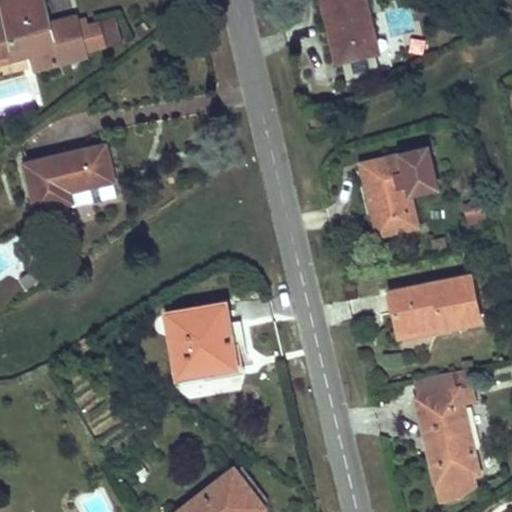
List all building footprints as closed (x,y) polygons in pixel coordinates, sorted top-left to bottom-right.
[(83,28),(80,15),(52,22),(45,0),(15,0),(0,4),(0,57),(13,54),(11,50),(29,45),(32,59),(35,71),(91,56),(90,53),(83,28)] [(323,0),(325,6),(339,62),(380,52),(367,0),(323,0)] [(102,18),(108,50),(124,47),(118,15),(102,18)] [(104,35),(101,23),(83,28),(90,53),(108,48),(104,35)] [(0,66),(32,59),(29,45),(11,50),(13,54),(0,57),(0,66)] [(24,84),(0,88),(0,108),(28,103),(24,84)] [(335,127),(331,106),(315,110),(319,131),(335,127)] [(107,147),(30,163),(40,210),(73,202),(74,208),(118,198),(113,178),(107,147)] [(432,190),(424,150),(364,163),(373,208),(380,237),(420,227),(413,195),(432,190)] [(482,321),(473,276),(392,292),(396,311),(400,330),(443,322),(444,329),(482,321)] [(235,341),(228,303),(167,312),(179,380),(241,370),(235,341)] [(444,329),(443,322),(400,330),(401,338),(444,329)] [(456,376),(418,385),(422,399),(460,390),(456,376)] [(477,403),(474,386),(460,390),(422,399),(419,399),(429,441),(442,501),(461,498),(478,486),(476,475),(481,474),(465,406),(477,403)] [(261,511),(267,507),(237,467),(180,511),(261,511)]
